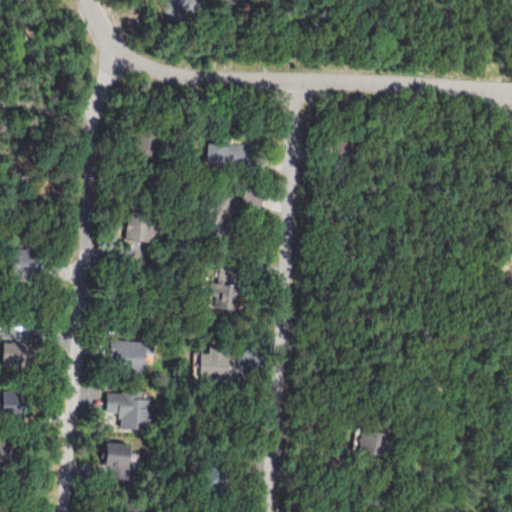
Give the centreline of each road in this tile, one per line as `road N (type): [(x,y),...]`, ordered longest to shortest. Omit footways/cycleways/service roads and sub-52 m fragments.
road 1 (residential): [(48,511),(86,72),(102,52)]
road 2 (residential): [(253,511),(277,72)]
road 3 (residential): [(511,74),(277,72),(102,52)]
